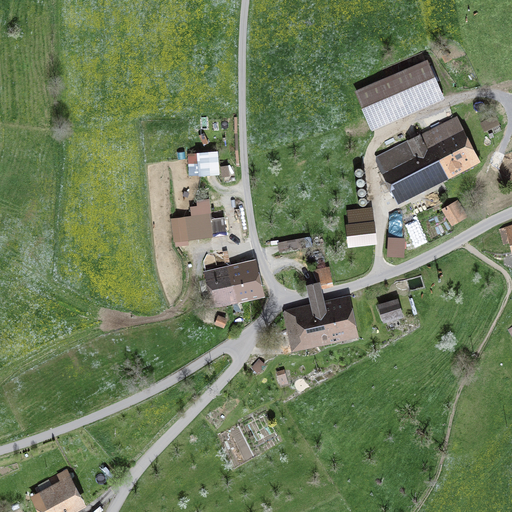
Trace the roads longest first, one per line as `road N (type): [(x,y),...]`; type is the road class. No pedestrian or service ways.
road 1 (unclassified): [(253,334),(279,300),(394,271),(511,212)]
road 2 (unclassified): [(0,450),(118,407),(253,334)]
road 3 (unclassified): [(113,511),(136,472),(236,366),(253,334)]
